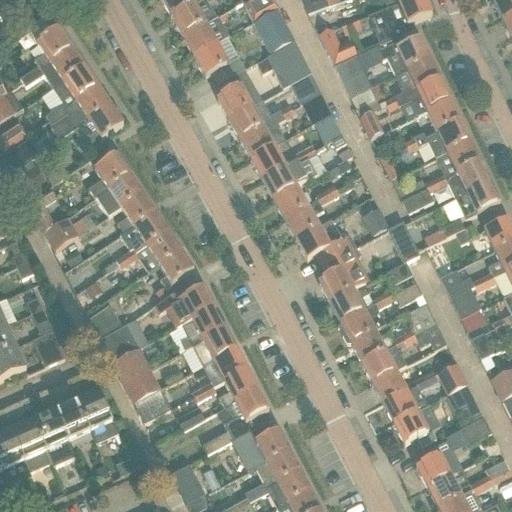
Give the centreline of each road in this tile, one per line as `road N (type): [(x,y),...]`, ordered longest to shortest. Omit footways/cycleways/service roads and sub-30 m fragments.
road 1 (residential): [(385,511),(104,0)]
road 2 (unclassified): [(511,136),(452,0)]
